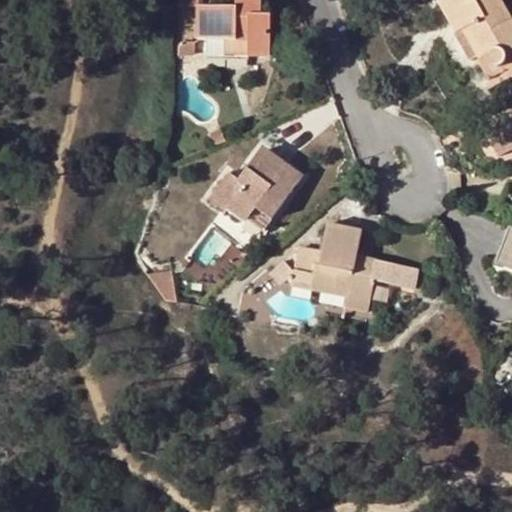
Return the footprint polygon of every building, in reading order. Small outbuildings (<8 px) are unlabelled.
[(236,0),(236,7),(237,14),(261,14),(261,0),(236,0)] [(475,64),(478,61),(484,58),(488,65),(482,69),(487,78),(502,70),(500,65),(503,63),(505,61),(506,58),(505,55),(505,52),(511,48),(511,18),(501,0),(440,0),(475,64)] [(236,7),(202,7),(199,7),(198,39),(207,39),(248,40),(248,56),(269,56),(270,15),(261,14),(237,14),(236,7)] [(248,40),(207,39),(207,56),(248,56),(248,40)] [(178,42),(177,54),(193,54),(193,42),(178,42)] [(484,58),(478,61),(482,69),(488,65),(484,58)] [(511,118),(487,131),(499,156),(511,149),(511,118)] [(209,133),(213,146),(225,141),(219,129),(209,133)] [(261,148),(257,153),(260,152),(263,153),(267,156),(268,159),(268,161),(267,163),(280,171),(285,165),(261,148)] [(260,152),(257,153),(238,180),(229,173),(208,200),(226,213),(229,208),(262,232),(301,177),(285,165),(280,171),(267,163),(268,161),(268,159),(267,156),(263,153),(260,152)] [(511,180),(509,180),(502,204),(511,207),(511,180)] [(192,201),(178,187),(172,194),(185,208),(192,201)] [(389,284),(394,264),(371,259),(369,264),(355,261),(357,255),(361,231),(326,224),(320,253),(318,265),(315,264),(311,282),(348,291),(347,298),(344,308),(367,313),(374,281),(389,284)] [(511,226),(498,263),(511,267),(511,226)] [(320,253),(298,248),(283,263),(293,278),(311,282),(315,264),(318,265),(320,253)] [(369,264),(371,259),(357,255),(355,261),(369,264)] [(293,278),(283,263),(274,271),(285,283),(293,278)] [(415,269),(394,264),(389,284),(411,289),(415,269)] [(172,271),(147,275),(166,300),(178,302),(172,271)] [(309,290),(347,298),(348,291),(311,282),(309,290)]
